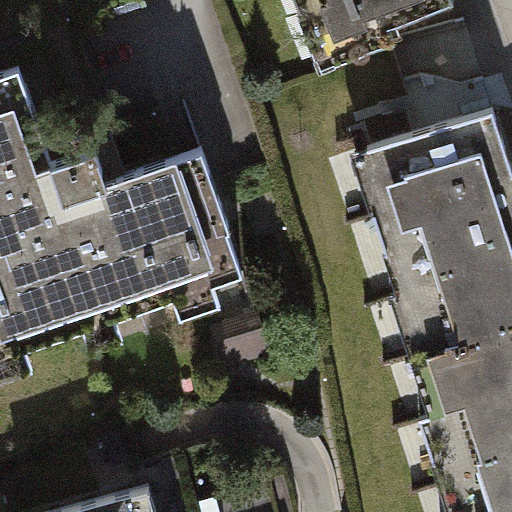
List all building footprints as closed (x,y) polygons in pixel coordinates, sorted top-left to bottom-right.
[(292,0),(296,9),(313,2),(329,43),(440,0),(292,0)] [(40,168),(8,73),(0,76),(0,354),(234,276),(193,152),(100,183),(89,152),(40,168)] [(411,349),(511,315),(511,186),(485,103),(360,143),(379,203),(366,207),(411,349)] [(440,451),(459,511),(511,511),(511,315),(411,349),(430,407),(410,413),(424,456),(440,451)] [(149,511),(141,482),(38,511),(149,511)]
